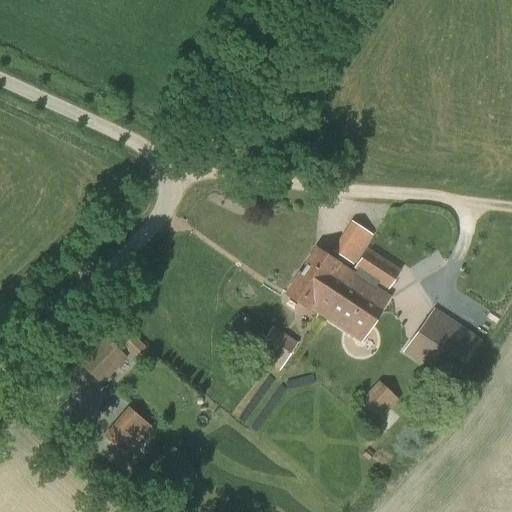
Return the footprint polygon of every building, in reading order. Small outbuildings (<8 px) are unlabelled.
[(308,307),(323,317),(351,273),(337,264),(337,263),(316,250),(287,294),(308,308),(308,307)] [(368,251),(353,275),(351,273),(323,317),(360,341),(389,298),(370,285),(373,280),(378,283),(390,265),(368,251)] [(432,309),(403,353),(450,384),(479,340),(432,309)] [(297,343),(272,326),(253,354),(279,371),(297,343)] [(120,344),(137,362),(148,351),(131,333),(120,344)] [(104,337),(79,363),(100,383),(125,358),(104,337)] [(356,404),(377,424),(399,400),(378,381),(356,404)] [(151,428),(127,407),(102,437),(126,457),(151,428)]
